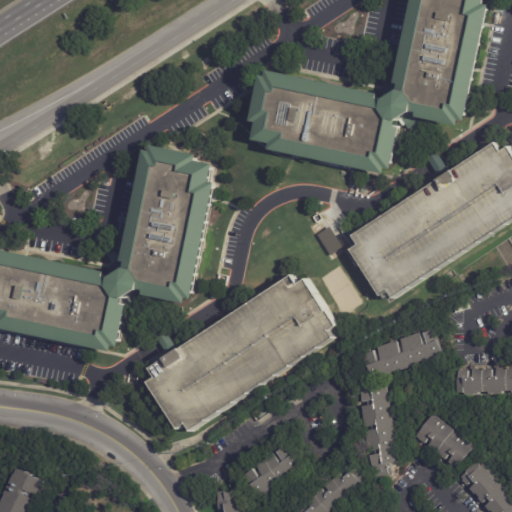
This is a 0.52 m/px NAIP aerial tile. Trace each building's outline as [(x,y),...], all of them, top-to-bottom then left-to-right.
[(475,117),(473,116),(472,122),(430,114),(431,110),(425,109),(415,116),(405,167),(398,166),(397,171),(279,147),(280,140),(264,136),(267,119),(262,118),(272,71),(277,72),(278,67),(392,90),(391,94),(400,96),(410,88),(412,80),(407,79),(423,0),(497,0),(502,1),(479,118),(475,117)] [(395,296),(392,299),(359,249),(365,245),(359,235),(503,140),(509,149),(511,147),(511,223),(401,297),(399,294),(395,296)] [(226,198),(205,298),(198,297),(197,303),(156,294),(156,291),(151,290),(139,297),(137,297),(136,303),(140,304),(131,347),(124,345),(123,351),(8,326),(9,321),(0,319),(0,251),(5,252),(6,246),(118,270),(117,273),(126,275),(138,267),(139,261),(134,260),(158,146),(165,148),(166,142),(211,152),(210,158),(227,161),(223,179),(230,180),(226,198)] [(318,235),(331,256),(344,248),(331,227),(318,235)] [(259,389),(198,429),(194,423),(185,428),(155,381),(162,377),(156,368),(303,274),(309,282),(317,277),(338,309),(336,311),(344,324),(337,329),(342,337),(259,389)] [(361,353),(419,332),(419,333),(434,328),(443,355),(376,379),(376,377),(370,379),(361,353)] [(460,395),(460,393),(453,393),(453,371),(458,371),(458,370),(465,370),(465,371),(469,371),(469,369),(476,368),(476,370),(483,370),(483,368),(488,368),(488,376),(493,376),(493,368),(501,368),(501,369),(508,369),(508,367),(511,367),(511,393),(508,393),(508,392),(499,392),(499,394),(484,394),(484,392),(473,392),(473,395),(460,395)] [(364,436),(363,431),(374,429),(373,426),(363,428),(359,406),(369,405),(368,401),(358,403),(355,391),(382,386),(384,393),(385,393),(388,407),(386,408),(388,417),(390,417),(393,432),(390,433),(392,443),(394,442),(398,462),(390,464),(392,476),(372,480),(368,457),(377,455),(376,451),(367,452),(364,436)] [(434,415),(474,447),(456,470),(448,464),(453,458),(450,455),(446,461),(429,447),(433,442),(429,439),(425,444),(416,437),(434,415)] [(265,499),(251,478),(265,468),(263,466),(283,452),(285,455),(299,446),(313,468),(265,499)] [(478,459),(491,475),(490,476),(496,483),(498,482),(507,493),(506,494),(511,500),(511,499),(511,511),(494,511),(492,509),(490,510),(486,506),(490,502),(487,499),(483,503),(479,498),(480,497),(476,492),(474,493),(469,487),(472,484),(471,482),(467,485),(463,480),(464,479),(460,474),(478,459)] [(329,511),(293,511),(315,494),(314,493),(322,487),(322,488),(349,466),(364,484),(329,511)] [(43,496),(39,494),(38,498),(42,500),(36,511),(3,511),(25,468),(51,481),(43,496)] [(236,511),(236,510),(226,511),(224,493),(253,489),(255,511),(236,511)]
